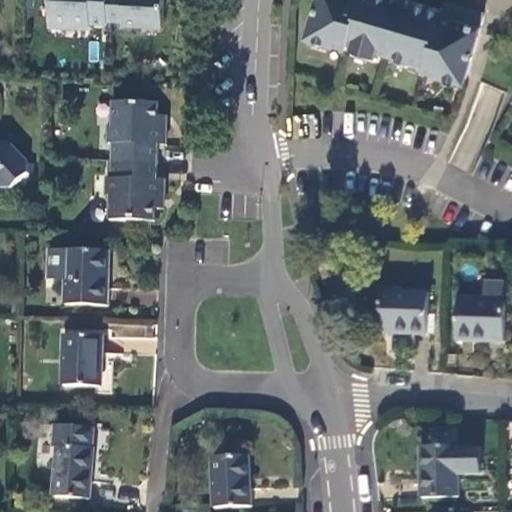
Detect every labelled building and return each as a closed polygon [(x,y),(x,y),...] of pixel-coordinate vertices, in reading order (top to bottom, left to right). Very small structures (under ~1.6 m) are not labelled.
[(90,24),(108,25),(108,22),(108,0),(50,0),(50,24),(71,24),(77,28),(90,29),(90,24)] [(108,0),(108,22),(123,22),(123,26),(136,26),(138,23),(163,23),(163,0),(108,0)] [(317,0),(307,35),(348,47),(350,40),(426,61),(424,68),(465,80),(484,15),(484,12),(481,10),(452,1),(447,0),(444,0),(442,8),(414,0),(317,0)] [(160,102),(114,101),(114,126),(110,126),(110,143),(114,143),(114,161),(159,161),(160,145),(167,145),(168,116),(159,116),(160,102)] [(0,185),(10,186),(26,174),(26,161),(6,141),(0,140),(0,185)] [(159,161),(114,161),(114,178),(108,178),(108,195),(112,195),(112,219),(157,220),(158,207),(166,207),(167,178),(159,178),(159,161)] [(110,253),(49,252),(48,279),(65,279),(65,308),(108,309),(110,253)] [(430,293),(382,292),(381,335),(429,336),(430,293)] [(506,302),(458,300),(457,343),(505,345),(506,302)] [(104,348),(132,350),(134,327),(106,325),(104,348)] [(103,338),(65,336),(63,387),(101,388),(103,338)] [(94,430),(57,427),(55,449),(57,449),(53,499),(90,502),(94,450),(92,450),(94,430)] [(459,448),(421,448),(421,499),(459,499),(459,448)] [(250,457),(213,458),(214,509),(251,508),(250,457)]
